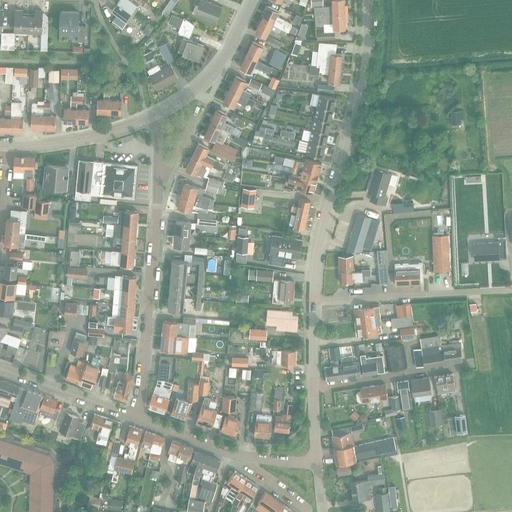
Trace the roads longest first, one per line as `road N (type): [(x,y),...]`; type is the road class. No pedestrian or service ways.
road 1 (residential): [(313,300),(318,241),(362,80),(367,0)]
road 2 (residential): [(136,417),(157,192),(155,114)]
road 3 (residential): [(313,300),(511,289)]
road 4 (tertiary): [(5,145),(107,132),(155,114)]
road 5 (residential): [(313,389),(464,365)]
road 6 (tertiary): [(155,114),(210,74),(251,0)]
road 7 (residential): [(136,417),(0,368)]
road 8 (residential): [(251,457),(136,417)]
